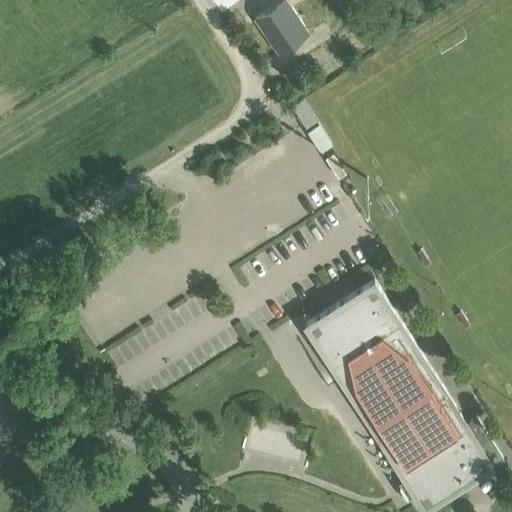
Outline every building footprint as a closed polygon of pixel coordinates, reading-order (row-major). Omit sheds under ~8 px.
[(308,31),(287,0),(259,0),(266,9),(256,15),(279,49),(308,31)] [(66,92),(88,131),(0,179),(0,221),(12,243),(139,172),(107,116),(115,111),(95,75),(66,92)] [(116,83),(105,90),(116,109),(127,102),(116,83)] [(319,148),(332,140),(304,94),(291,102),(319,148)] [(152,162),(173,151),(164,134),(143,145),(152,162)] [(425,507),(494,463),(375,276),(306,321),(425,507)] [(272,455),(307,458),(310,424),(255,419),(253,440),(274,442),(272,455)]
